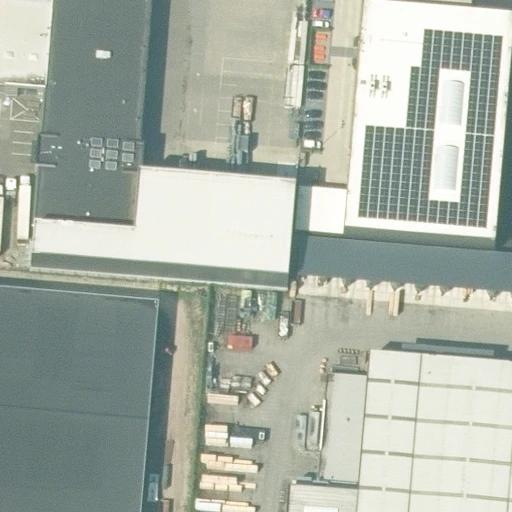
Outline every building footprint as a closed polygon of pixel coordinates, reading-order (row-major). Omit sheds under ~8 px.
[(151,0),(52,0),(52,1),(31,0),(0,0),(0,96),(17,97),(17,94),(37,96),(36,99),(44,100),(40,145),(37,145),(36,150),(40,150),(39,172),(34,172),(34,176),(38,177),(33,237),(132,245),(137,185),(141,185),(141,180),(137,180),(139,158),(143,159),(143,154),(140,153),(151,0)] [(298,193),(294,237),(493,254),(494,249),(504,128),(511,34),(511,27),(470,24),(472,7),(425,3),(424,11),(412,9),(406,9),(406,2),(377,0),(362,0),(358,46),(357,59),(345,197),(298,193)] [(301,286),(511,298),(511,256),(303,244),(301,286)] [(0,511),(140,511),(158,312),(0,297),(0,511)] [(511,511),(511,373),(368,361),(366,381),(326,378),(317,496),(287,494),(285,511),(511,511)] [(321,437),(320,414),(311,414),(311,437),(321,437)] [(297,446),(307,446),(306,415),(297,415),(297,446)]
